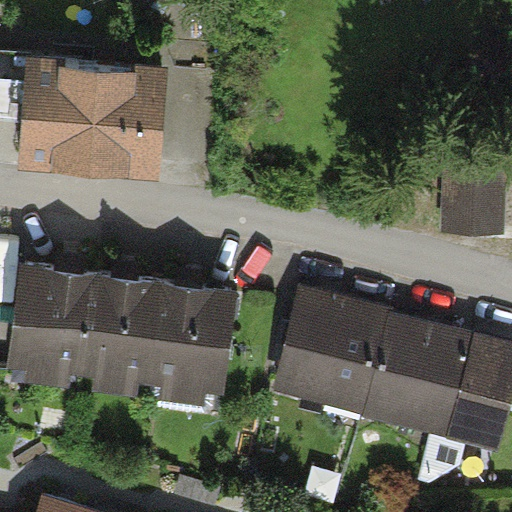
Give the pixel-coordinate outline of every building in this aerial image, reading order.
[(172,62),(29,53),(23,159),(165,168),(172,62)] [(501,156),(452,155),(450,224),(499,225),(501,156)] [(232,288),(28,260),(15,350),(219,378),(232,288)] [(511,381),(511,342),(303,287),(279,379),(435,421),(421,473),(432,476),(460,460),(467,429),(497,437),(511,381)] [(219,486),(184,474),(179,490),(214,501),(219,486)] [(126,511),(43,487),(36,509),(35,511),(126,511)]
